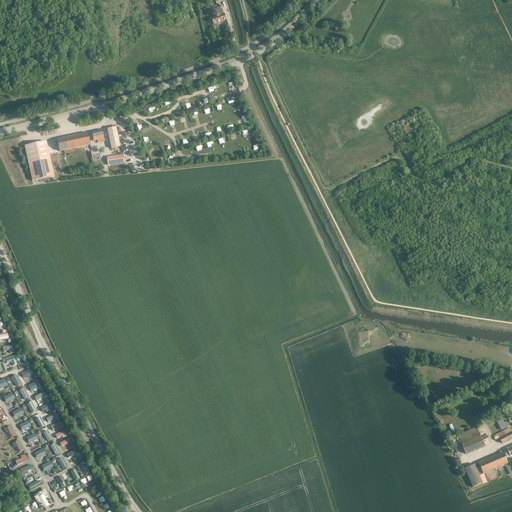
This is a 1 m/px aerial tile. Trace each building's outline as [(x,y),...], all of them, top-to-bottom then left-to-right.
[(218,22),(226,19),(224,14),(222,14),(222,13),(223,12),(222,9),(214,12),(215,17),(211,18),(213,25),(218,23),(218,22)] [(111,148),(120,147),(116,127),(107,129),(111,148)] [(104,139),(103,136),(102,130),(91,132),(93,141),(104,139)] [(90,145),(88,136),(87,133),(57,139),(59,151),(90,145)] [(32,180),(54,175),(46,140),(25,145),(32,180)] [(108,165),(124,163),(122,155),(106,157),(108,165)] [(372,332),(372,330),(357,331),(357,332),(358,346),(362,346),(365,342),(368,342),(368,341),(369,341),(368,335),(372,332)] [(12,345),(2,347),(3,351),(9,350),(10,354),(14,353),(12,345)] [(498,421),(502,429),(507,426),(503,419),(498,421)] [(466,454),(485,446),(477,427),(458,435),(466,454)] [(511,438),(511,432),(510,428),(494,436),(496,440),(500,438),(502,443),(511,438)] [(481,475),(508,463),(503,452),(476,464),(481,475)] [(474,487),(484,483),(475,464),(465,468),(474,487)] [(36,473),(25,479),(32,491),(43,485),(36,473)] [(44,508),(49,505),(48,505),(52,503),(44,489),(33,495),(40,509),(44,507),(44,508)]
